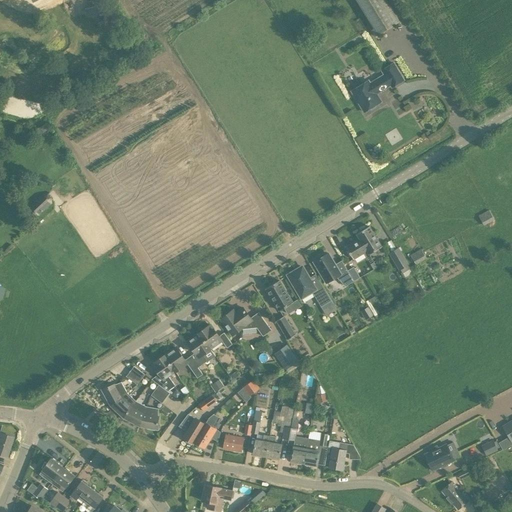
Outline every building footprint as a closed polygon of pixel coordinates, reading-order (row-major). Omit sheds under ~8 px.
[(399,21),(386,0),(352,0),(375,36),(399,21)] [(76,29),(56,35),(64,60),(84,54),(76,29)] [(404,80),(393,63),(381,70),(384,75),(370,83),(368,80),(351,91),(364,112),(369,109),(371,109),(375,107),(376,105),(381,102),(376,93),(390,85),(392,87),(404,80)] [(52,198),(48,193),(43,193),(42,194),(30,205),(29,206),(29,211),(33,216),(39,216),(51,204),(52,203),(52,198)] [(484,224),(495,218),(490,210),(479,216),(484,224)] [(369,254),(382,246),(369,226),(357,234),(360,239),(346,247),(348,250),(347,251),(350,257),(352,256),(354,259),(367,251),(369,254)] [(415,264),(426,258),(419,246),(408,252),(415,264)] [(389,253),(400,270),(409,264),(398,247),(389,253)] [(342,260),(335,265),(328,253),(327,254),(326,253),(319,257),(320,259),(315,262),(327,282),(336,277),(346,286),(355,281),(342,260)] [(317,278),(311,281),(303,267),(288,275),(302,298),(312,292),(315,296),(316,296),(322,305),(321,306),(321,307),(332,300),(318,277),(317,277),(317,278)] [(280,311),(290,304),(294,311),(302,306),(298,300),(293,303),(280,280),(266,288),(280,311)] [(251,318),(243,308),(236,313),(234,310),(221,319),(233,335),(242,328),(243,329),(257,328),(263,336),(272,330),(259,313),(251,318)] [(294,333),(284,316),(277,321),(287,337),(294,333)] [(199,333),(211,349),(222,341),(227,348),(233,344),(224,333),(219,336),(211,325),(199,333)] [(215,356),(211,349),(199,333),(188,341),(196,353),(191,356),(199,368),(215,356)] [(288,344),(275,353),(287,369),(300,360),(288,344)] [(165,355),(176,371),(188,363),(198,378),(203,374),(199,368),(191,356),(185,360),(176,347),(165,355)] [(152,379),(159,384),(168,391),(176,385),(169,376),(176,371),(165,355),(153,364),(160,373),(152,379)] [(131,371),(142,379),(146,374),(135,366),(131,371)] [(138,384),(142,379),(131,371),(127,376),(138,384)] [(214,392),(223,386),(218,378),(209,384),(214,392)] [(260,389),(254,381),(244,387),(250,396),(260,389)] [(112,405),(128,392),(122,382),(102,389),(110,403),(112,405)] [(159,384),(156,389),(167,398),(171,393),(168,391),(159,384)] [(327,395),(321,386),(319,387),(317,397),(327,395)] [(163,403),(167,398),(156,389),(152,395),(163,403)] [(124,418),(137,400),(128,392),(112,405),(113,407),(124,418)] [(207,399),(200,404),(204,410),(211,405),(207,399)] [(140,426),(147,406),(137,400),(124,418),(138,425),(140,426)] [(313,413),(315,403),(307,401),(305,412),(313,413)] [(289,439),(292,422),(294,408),(282,405),(281,411),(274,410),(272,422),(281,425),(280,432),(283,432),(282,438),(289,439)] [(147,406),(140,426),(143,426),(158,429),(159,408),(147,406)] [(202,429),(206,424),(205,424),(201,421),(189,413),(181,423),(190,428),(184,437),(187,439),(186,441),(192,444),(193,442),(194,443),(195,441),(202,429)] [(205,447),(210,439),(211,440),(213,438),(218,441),(221,431),(213,426),(218,417),(213,414),(209,418),(205,424),(206,424),(202,429),(195,441),(197,443),(196,444),(199,446),(202,447),(203,446),(205,447)] [(253,420),(252,425),(251,433),(258,434),(260,422),(253,420)] [(511,441),(511,420),(503,426),(511,441)] [(298,423),(292,422),(289,439),(295,440),(295,441),(296,436),(297,428),(298,423)] [(251,433),(252,425),(245,423),(243,434),(251,435),(251,433)] [(328,435),(321,433),(321,432),(310,430),(308,438),(306,449),(304,463),(317,465),(320,445),(326,446),(328,435)] [(14,437),(0,432),(0,454),(8,457),(14,437)] [(243,437),(227,434),(224,449),(240,452),(243,437)] [(253,453),(266,456),(270,436),(270,435),(263,434),(263,435),(257,434),(256,440),(255,440),(253,453)] [(276,437),(270,436),(266,456),(279,458),(282,444),(275,442),(276,437)] [(291,461),(304,463),(306,449),(308,438),(296,436),(295,441),(295,440),(291,461)] [(497,450),(493,440),(482,446),(486,455),(497,450)] [(353,444),(340,442),(338,448),(332,447),(328,468),(343,470),(346,453),(349,453),(349,459),(360,459),(360,457),(353,444)] [(432,470),(454,460),(446,444),(438,448),(437,445),(429,448),(431,451),(425,454),(432,470)] [(53,483),(65,467),(57,461),(58,461),(54,458),(53,458),(52,458),(48,463),(46,461),(42,467),(44,468),(40,474),(53,483)] [(65,467),(53,483),(63,491),(75,475),(70,471),(71,470),(67,467),(66,468),(65,467)] [(80,496),(85,499),(93,488),(83,481),(71,496),(76,500),(80,496)] [(468,500),(452,481),(441,491),(457,509),(468,500)] [(40,500),(48,489),(40,483),(33,494),(40,500)] [(233,490),(206,484),(202,501),(207,502),(206,509),(221,511),(224,498),(230,500),(233,490)] [(104,496),(93,488),(85,499),(90,503),(86,507),(92,511),(104,496)] [(233,510),(234,511),(245,511),(253,506),(252,505),(266,494),(261,488),(248,500),(247,498),(233,510)] [(56,507),(64,497),(58,492),(50,503),(56,507)] [(70,501),(64,497),(56,507),(62,511),(70,501)] [(383,511),(386,509),(377,503),(371,511),(383,511)]
